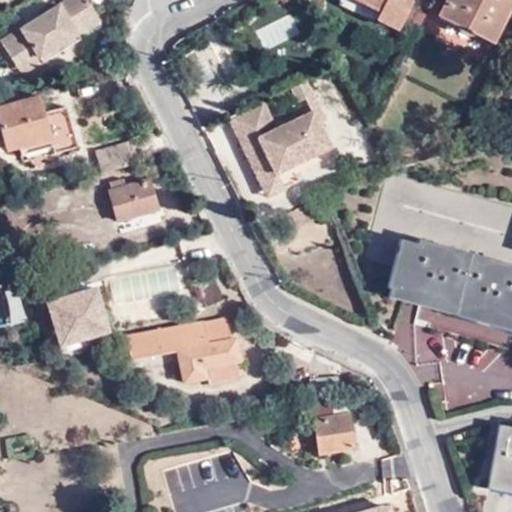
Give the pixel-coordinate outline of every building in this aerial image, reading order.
[(37,62),(75,38),(98,24),(82,0),(74,0),(1,46),(21,77),(38,68),(35,63),(37,62)] [(357,0),(341,0),(341,1),(348,4),(363,12),(372,17),(376,9),(357,0)] [(357,0),(376,9),(372,17),(393,26),(405,0),(357,0)] [(507,0),(440,0),(433,14),(487,41),(507,0)] [(75,38),(37,62),(40,66),(79,43),(75,38)] [(310,80),(295,85),(304,108),(318,103),(310,80)] [(18,145),(37,140),(48,137),(48,135),(58,131),(53,114),(42,117),(36,95),(0,105),(0,127),(6,149),(18,145)] [(257,186),(274,178),(328,151),(312,117),(275,135),(262,108),(227,125),(257,186)] [(135,138),(92,151),(98,172),(141,160),(135,138)] [(40,149),(37,140),(18,145),(21,154),(40,149)] [(282,194),(274,178),(257,186),(265,202),(282,194)] [(117,221),(158,209),(149,179),(108,191),(117,221)] [(418,244),(401,239),(387,288),(391,289),(389,297),(421,306),(483,322),(511,330),(511,262),(420,237),(418,244)] [(99,282),(42,298),(61,342),(113,329),(99,282)] [(215,285),(196,293),(205,312),(224,304),(215,285)] [(203,365),(232,360),(235,359),(237,358),(238,356),(236,338),(236,337),(233,336),(231,335),(228,337),(224,318),(202,321),(201,320),(170,325),(130,333),(135,360),(177,352),(181,376),(186,379),(205,375),(203,365)] [(203,365),(205,375),(205,380),(235,375),(232,360),(203,365)] [(301,420),(337,412),(335,402),(299,409),(301,420)] [(265,425),(281,422),(279,412),(264,415),(265,425)] [(320,435),(322,446),(343,443),(337,412),(301,420),(305,438),(320,435)] [(511,426),(492,423),(483,482),(511,486),(511,426)] [(305,438),(308,449),(322,446),(320,435),(305,438)]
